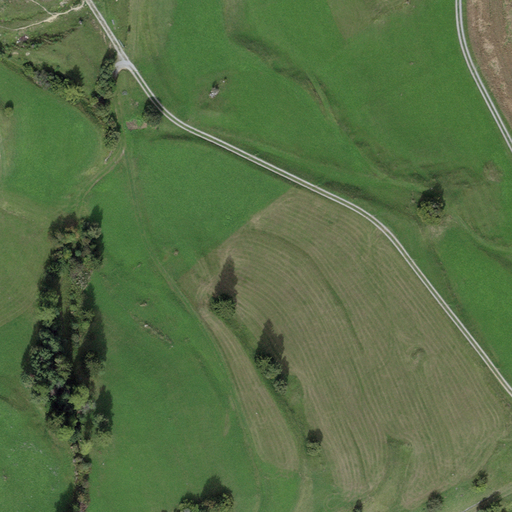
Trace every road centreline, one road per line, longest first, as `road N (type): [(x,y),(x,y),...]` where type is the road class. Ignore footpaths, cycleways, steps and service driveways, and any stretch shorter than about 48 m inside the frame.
road 1 (track): [(511,392),(391,236),(366,215),(175,121),(87,0)]
road 2 (track): [(259,511),(264,487),(232,385),(141,231),(112,84),(114,71),(128,63)]
road 3 (track): [(458,0),(465,50),(511,149)]
